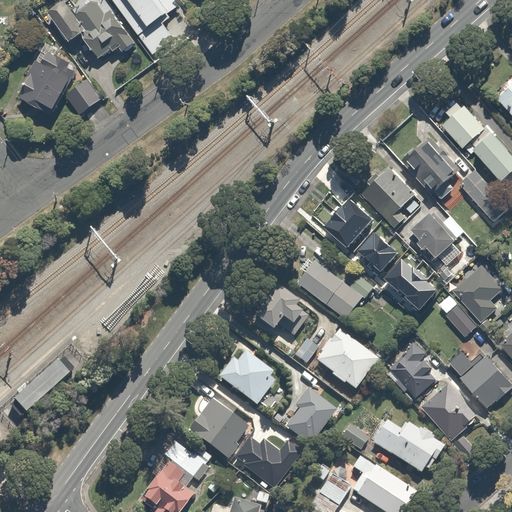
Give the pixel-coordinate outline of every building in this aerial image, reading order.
[(113,0),(157,59),(188,36),(172,14),(181,7),(175,0),(113,0)] [(72,2),(54,14),(77,48),(87,41),(102,63),(116,54),(118,57),(129,50),(131,54),(142,47),(117,9),(109,14),(101,2),(81,15),(72,2)] [(11,55),(0,48),(0,73),(1,74),(11,55)] [(46,51),(45,53),(21,101),(50,115),(52,111),(63,117),(70,103),(81,119),(105,103),(91,82),(75,93),(83,78),(70,71),(73,64),(46,51)] [(511,76),(494,92),(511,114),(511,76)] [(464,103),(461,106),(456,101),(446,111),(450,115),(440,125),(462,148),(486,126),(464,103)] [(511,166),(511,151),(492,130),(472,149),(499,178),(511,166)] [(456,164),(428,135),(402,159),(431,189),(456,164)] [(412,190),(387,166),(361,192),(395,224),(404,215),(396,207),(412,190)] [(469,201),(473,198),(496,223),(511,208),(511,206),(475,168),(459,183),(455,186),(469,201)] [(389,228),(371,209),(351,187),(342,196),(361,217),(352,225),(355,228),(340,242),(374,279),(399,256),(385,241),(391,235),(387,231),(389,228)] [(410,230),(417,237),(414,240),(422,248),(425,245),(436,256),(458,234),(431,208),(410,230)] [(356,271),(346,284),(310,258),(295,280),(348,318),(363,297),(373,283),(356,271)] [(452,273),(444,263),(437,269),(445,279),(452,273)] [(491,299),(503,289),(482,264),(451,290),(479,323),(498,307),(491,299)] [(293,297),(272,283),(266,279),(244,312),(269,328),(273,322),(292,335),(305,316),(287,305),(293,297)] [(457,303),(448,292),(437,302),(446,312),(457,303)] [(475,323),(459,305),(446,317),(463,335),(475,323)] [(375,356),(336,328),(313,360),(352,388),(375,356)] [(511,329),(497,343),(511,359),(511,329)] [(305,363),(318,346),(306,338),(293,354),(305,363)] [(511,387),(482,352),(472,360),(461,348),(447,360),(458,372),(455,374),(486,410),(511,387)] [(230,356),(216,374),(255,405),(273,383),(265,377),(270,370),(242,349),(234,359),(230,356)] [(409,362),(396,349),(377,367),(390,380),(409,362)] [(444,363),(432,350),(416,364),(429,378),(444,363)] [(14,401),(26,414),(70,375),(57,361),(14,401)] [(479,417),(447,380),(419,404),(451,441),(479,417)] [(337,410),(307,388),(306,387),(292,405),(299,411),(287,426),(311,444),(337,410)] [(245,425),(210,399),(200,413),(197,411),(185,428),(226,458),(236,445),(232,442),(245,425)] [(385,419),(371,441),(426,476),(445,446),(405,421),(400,428),(385,419)] [(294,437),(273,422),(254,448),(276,464),(294,437)] [(366,435),(348,423),(338,438),(356,449),(366,435)] [(173,438),(162,453),(191,475),(208,453),(199,445),(193,453),(173,438)] [(394,511),(410,488),(358,454),(350,467),(360,473),(350,488),(386,511),(394,511)] [(157,473),(152,469),(137,493),(150,502),(145,510),(148,511),(175,511),(189,490),(177,482),(183,472),(165,460),(157,473)] [(309,474),(321,481),(308,502),(324,511),(331,511),(349,483),(333,474),(316,463),(309,474)] [(254,511),(257,503),(231,496),(226,511),(254,511)]
